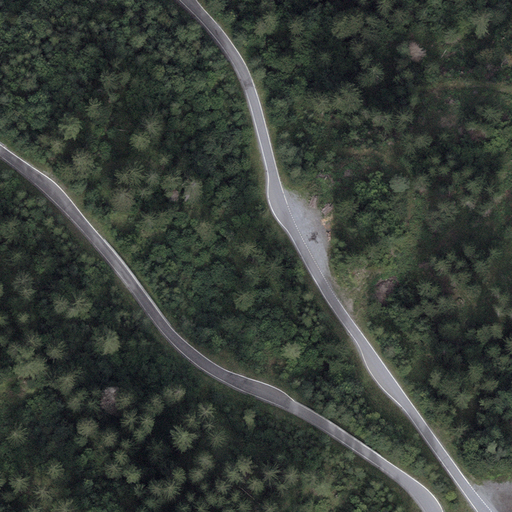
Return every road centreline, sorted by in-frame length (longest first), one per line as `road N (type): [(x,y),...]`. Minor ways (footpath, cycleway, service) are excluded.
road 1 (unclassified): [(177,0),(236,79),(267,200),(301,266),(483,511)]
road 2 (unclassified): [(431,511),(407,481),(315,421),(171,349),(89,243),(0,155)]
